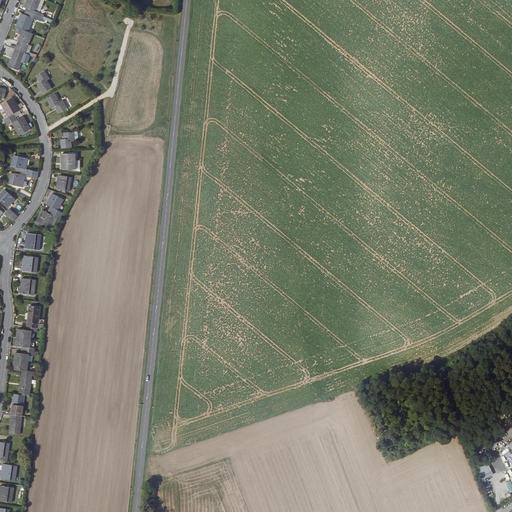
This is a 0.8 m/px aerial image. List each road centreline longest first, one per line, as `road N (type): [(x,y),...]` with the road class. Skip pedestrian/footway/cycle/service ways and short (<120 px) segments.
road 1 (secondary): [(135,511),(186,0)]
road 2 (residential): [(4,238),(36,200),(47,142),(38,111),(0,72)]
road 3 (track): [(43,130),(108,92),(127,21),(93,0)]
road 4 (residential): [(0,382),(8,314),(4,238)]
